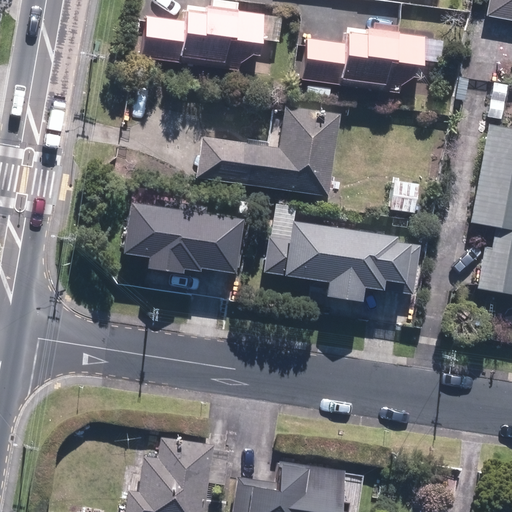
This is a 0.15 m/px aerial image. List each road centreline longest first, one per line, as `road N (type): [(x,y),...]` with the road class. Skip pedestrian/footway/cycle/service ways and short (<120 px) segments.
road 1 (residential): [(511,407),(0,331)]
road 2 (secondary): [(57,0),(0,327)]
